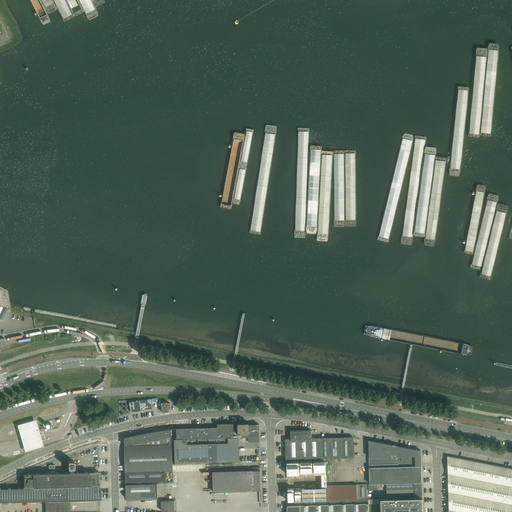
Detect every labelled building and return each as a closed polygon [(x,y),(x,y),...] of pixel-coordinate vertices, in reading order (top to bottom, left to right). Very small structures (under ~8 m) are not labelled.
[(153,409),(151,399),(139,400),(130,402),(129,402),(130,404),(130,406),(131,411),(131,412),(133,414),(134,413),(141,413),(141,411),(153,409)] [(171,410),(170,403),(168,404),(168,402),(161,403),(162,413),(169,412),(169,410),(171,410)] [(38,421),(18,426),(27,453),(45,447),(38,421)] [(197,428),(174,429),(175,463),(209,462),(209,463),(239,462),(239,437),(249,437),(249,442),(259,442),(259,425),(243,425),(243,423),(218,424),(218,426),(197,426),(197,428)] [(172,443),(172,436),(171,429),(164,430),(155,432),(150,432),(124,438),(124,445),(172,443)] [(353,458),(353,437),(312,439),(311,430),(291,431),(291,439),(285,439),(286,460),(353,458)] [(392,445),(369,440),(369,465),(398,464),(398,467),(421,466),(421,451),(397,446),(397,447),(392,447),(392,445)] [(173,471),(172,443),(124,445),(125,472),(165,471),(173,471)] [(511,511),(511,468),(447,456),(449,511),(511,511)] [(74,473),(73,473),(72,468),(74,468),(74,461),(68,461),(68,468),(70,468),(70,473),(69,473),(69,472),(68,472),(68,473),(66,473),(66,472),(66,473),(58,473),(57,473),(56,474),(56,473),(56,474),(48,474),(48,473),(48,474),(47,474),(47,473),(46,473),(46,474),(39,474),(39,473),(38,473),(38,474),(37,474),(37,473),(37,474),(29,474),(29,473),(29,474),(28,474),(28,473),(27,473),(27,474),(24,474),(24,476),(25,476),(25,486),(24,486),(24,488),(28,487),(28,488),(20,489),(20,488),(19,488),(19,489),(18,489),(18,488),(18,489),(10,489),(10,488),(10,489),(9,489),(9,488),(8,488),(8,489),(1,489),(1,488),(0,488),(0,489),(0,502),(1,502),(1,503),(1,502),(9,502),(9,503),(9,502),(10,502),(10,503),(11,503),(11,502),(18,502),(18,503),(19,503),(19,502),(20,502),(20,503),(20,502),(28,502),(29,502),(30,502),(38,501),(38,502),(38,501),(39,501),(39,502),(39,501),(47,501),(47,502),(48,502),(47,511),(68,511),(68,501),(68,500),(76,500),(76,501),(76,500),(77,500),(77,501),(78,501),(78,500),(86,500),(86,501),(86,500),(87,500),(87,501),(87,500),(95,500),(95,501),(96,501),(96,499),(97,501),(97,500),(99,500),(100,500),(100,498),(99,498),(99,488),(100,488),(100,484),(99,484),(99,474),(99,472),(96,472),(96,471),(96,472),(95,472),(95,471),(94,471),(94,472),(87,473),(87,472),(86,472),(86,473),(85,473),(85,472),(85,473),(77,473),(77,472),(76,472),(77,473),(74,473),(74,472),(74,473)] [(399,478),(398,467),(398,464),(369,465),(370,484),(387,484),(390,484),(390,478),(399,478)] [(421,466),(398,467),(399,478),(402,478),(402,483),(422,483),(421,466)] [(261,490),(260,471),(260,468),(253,468),(253,471),(239,471),(213,472),(213,492),(261,490)] [(165,471),(125,472),(126,485),(134,484),(134,482),(166,481),(165,471)] [(402,483),(390,484),(387,484),(387,496),(414,495),(414,498),(422,498),(422,495),(422,483),(402,483)] [(156,484),(126,485),(126,498),(126,501),(156,500),(156,497),(156,484)] [(357,485),(357,500),(367,499),(367,484),(357,485)] [(422,511),(422,498),(381,499),(381,511),(422,511)] [(357,500),(288,502),(288,506),(287,506),(287,511),(367,511),(367,499),(357,500)] [(175,511),(175,501),(161,501),(161,511),(175,511)]
